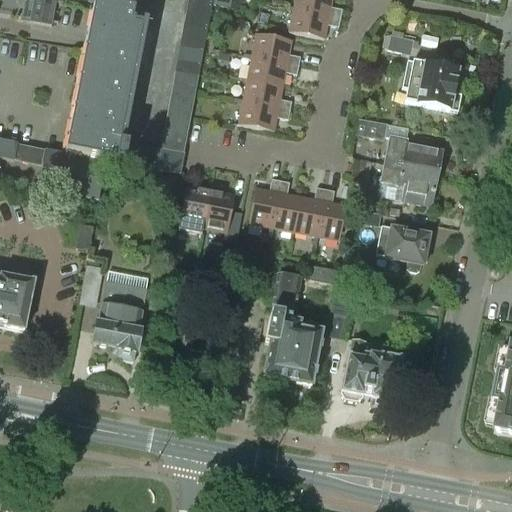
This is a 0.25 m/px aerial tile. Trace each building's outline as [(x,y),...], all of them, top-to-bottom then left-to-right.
[(51,11),(48,11),(50,2),(40,0),(33,0),(30,23),(49,27),(52,14),(51,14),(51,11)] [(211,8),(212,0),(188,0),(188,3),(187,4),(211,9),(211,8)] [(212,0),(211,8),(239,13),(241,3),(231,1),(230,0),(212,0)] [(294,0),(292,13),(339,22),(341,13),(329,10),(331,0),(294,0)] [(185,16),(208,21),(211,9),(187,4),(185,16)] [(77,91),(64,156),(105,164),(123,168),(127,145),(123,145),(145,30),(132,28),(133,25),(131,25),(132,19),(92,11),(77,91)] [(339,22),(292,13),(288,36),(323,43),(326,28),(338,31),(339,22)] [(185,16),(183,28),(206,33),(208,21),(185,16)] [(204,44),(206,33),(183,28),(181,40),(204,44)] [(255,37),(250,60),(297,70),(299,60),(287,58),(290,44),(255,37)] [(385,52),(408,57),(411,43),(388,38),(385,52)] [(181,40),(178,51),(202,56),(204,44),(181,40)] [(202,56),(178,51),(176,63),(199,68),(202,56)] [(217,56),(216,63),(226,65),(227,58),(217,56)] [(250,60),(246,82),(281,89),(284,76),(296,79),(297,70),(250,60)] [(199,68),(176,63),(174,75),(197,80),(199,68)] [(409,107),(456,117),(459,100),(451,98),(456,76),(406,65),(403,83),(414,85),(409,107)] [(195,91),(197,80),(174,75),(172,86),(195,91)] [(246,82),(242,105),(289,114),(291,105),(279,103),(281,89),(246,82)] [(195,92),(195,91),(172,86),(171,87),(170,97),(193,102),(195,92)] [(191,113),(193,102),(170,97),(169,98),(167,108),(191,113)] [(289,114),(242,105),(237,128),(273,135),(275,121),(287,123),(289,114)] [(189,124),(189,123),(191,113),(167,108),(167,109),(165,119),(189,124)] [(165,120),(163,130),(186,135),(189,124),(165,119),(165,120)] [(354,139),(383,145),(386,128),(357,123),(354,139)] [(186,135),(163,130),(161,141),(184,146),(186,135)] [(388,139),(382,169),(435,179),(440,156),(405,149),(406,142),(388,139)] [(161,141),(159,152),(160,152),(182,157),(184,146),(161,141)] [(0,161),(12,163),(15,146),(0,143),(0,161)] [(138,148),(127,145),(123,168),(134,170),(138,148)] [(149,150),(138,148),(134,170),(145,171),(149,150)] [(159,152),(149,150),(145,171),(156,173),(157,167),(160,152),(159,152)] [(179,177),(183,157),(182,157),(160,152),(157,167),(156,173),(179,177)] [(40,179),(38,191),(97,203),(105,164),(45,153),(40,179)] [(435,179),(382,169),(379,186),(396,189),(396,190),(402,191),(399,204),(429,210),(435,179)] [(177,179),(144,173),(140,194),(174,200),(177,179)] [(247,227),(270,232),(279,184),(270,182),(268,194),(254,192),(247,227)] [(270,232),(292,236),(299,201),(286,198),(288,186),(279,184),(270,232)] [(178,228),(201,232),(209,194),(186,189),(178,228)] [(292,236),(315,241),(324,193),(315,192),(313,203),(299,201),(292,236)] [(324,193),(315,241),(338,245),(345,210),(331,207),(333,195),(324,193)] [(209,194),(201,232),(223,236),(222,242),(235,245),(241,217),(229,215),(232,198),(209,194)] [(354,226),(376,230),(378,217),(356,213),(354,226)] [(77,230),(73,253),(86,255),(90,232),(77,230)] [(374,259),(384,261),(406,265),(405,267),(408,272),(416,274),(421,270),(427,239),(389,231),(389,232),(379,230),(374,259)] [(307,284),(332,289),(334,274),(310,270),(307,284)] [(79,307),(92,309),(99,273),(86,271),(79,307)] [(114,362),(131,365),(132,357),(133,357),(137,336),(141,317),(140,316),(146,282),(106,275),(99,308),(95,327),(94,327),(91,347),(115,352),(115,353),(116,353),(114,362)] [(262,381),(309,390),(319,336),(297,332),(297,327),(295,327),(304,282),(277,276),(271,309),(275,309),(273,317),(270,316),(269,322),(268,321),(264,347),(268,347),(262,381)] [(0,330),(23,335),(33,285),(0,278),(0,330)] [(330,318),(347,321),(351,294),(334,291),(330,318)] [(351,324),(328,319),(324,341),(347,345),(351,324)] [(369,351),(370,347),(350,343),(346,360),(345,360),(338,398),(342,403),(354,406),(360,402),(362,393),(371,395),(369,402),(370,402),(368,411),(388,415),(390,406),(391,406),(399,363),(378,358),(377,360),(373,359),(374,352),(369,351)] [(494,434),(511,437),(511,344),(511,345),(506,373),(499,372),(493,404),(500,405),(494,434)]
